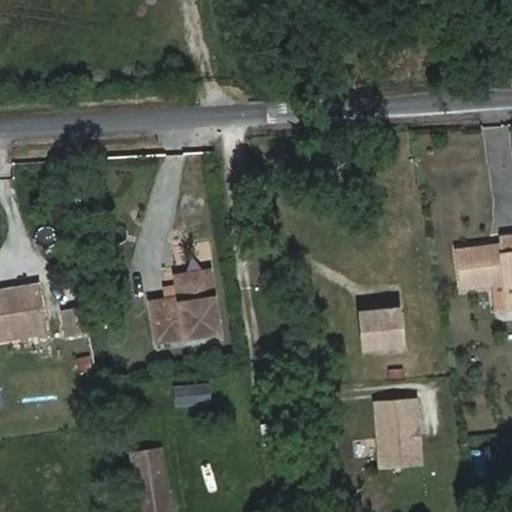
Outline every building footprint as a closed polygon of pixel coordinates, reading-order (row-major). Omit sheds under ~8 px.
[(488,247),(447,251),(453,289),(497,284),(501,315),(511,313),(511,233),(486,236),(488,247)] [(164,313),(162,304),(147,306),(154,348),(216,337),(206,274),(172,280),(175,301),(176,310),(165,312),(164,313)] [(0,337),(42,330),(34,281),(0,286),(0,337)] [(75,328),(69,291),(50,294),(55,331),(75,328)] [(175,301),(162,304),(164,313),(165,312),(176,310),(175,301)] [(394,305),(354,310),(359,349),(399,344),(394,305)] [(176,405),(214,401),(211,379),(174,384),(176,405)] [(417,396),(372,398),(375,463),(420,461),(417,396)] [(264,443),(277,441),(274,421),(261,423),(264,443)] [(154,454),(128,458),(133,492),(136,511),(155,511),(163,511),(154,454)]
